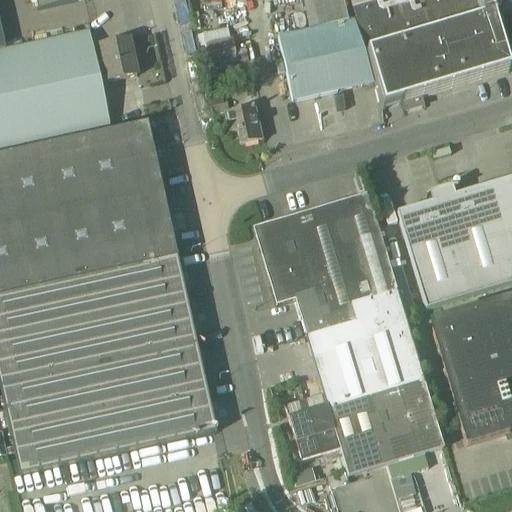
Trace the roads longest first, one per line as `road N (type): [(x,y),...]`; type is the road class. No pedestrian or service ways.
road 1 (unclassified): [(286,511),(271,491),(200,192)]
road 2 (unclassified): [(200,192),(511,103)]
road 3 (unclassified): [(200,192),(157,0)]
